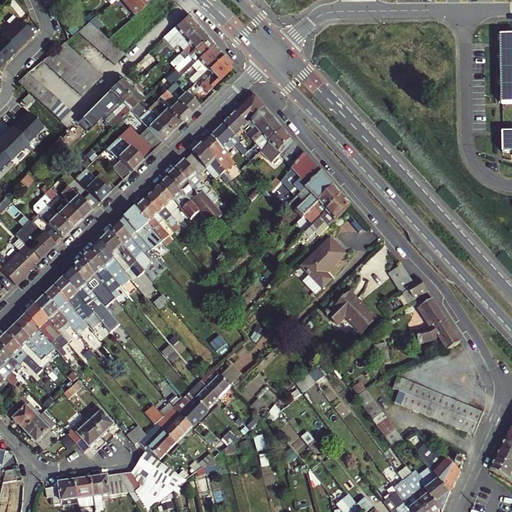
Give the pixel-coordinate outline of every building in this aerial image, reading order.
[(149,0),(121,0),(135,16),(149,3),(151,2),(149,0)] [(191,19),(188,16),(162,40),(172,51),(179,44),(198,27),(191,19)] [(0,38),(0,67),(35,35),(19,18),(1,36),(1,37),(0,38)] [(89,24),(79,33),(84,38),(94,28),(89,24)] [(438,25),(351,27),(351,45),(438,43),(438,25)] [(207,38),(198,27),(179,44),(185,50),(171,63),(176,68),(207,38)] [(94,28),(84,38),(89,43),(99,33),(94,28)] [(99,33),(89,43),(94,47),(104,37),(99,33)] [(511,53),(511,36),(502,37),(502,54),(511,53)] [(104,37),(94,47),(99,52),(109,41),(108,40),(104,37)] [(213,46),(207,38),(176,68),(174,70),(175,72),(166,81),(171,86),(174,83),(191,66),(213,46)] [(109,41),(99,52),(104,56),(114,46),(109,41)] [(65,44),(54,53),(60,59),(71,49),(65,44)] [(114,46),(104,56),(109,61),(119,51),(114,46)] [(195,82),(222,57),(213,46),(191,66),(197,71),(179,88),(184,93),(195,82)] [(71,49),(60,59),(65,63),(76,54),(71,49)] [(119,51),(109,61),(114,66),(124,56),(119,51)] [(53,55),(44,62),(50,68),(60,59),(54,53),(53,55)] [(511,53),(502,54),(502,70),(511,70),(511,53)] [(76,54),(65,63),(71,68),(81,59),(76,54)] [(231,67),(222,57),(195,82),(206,93),(230,70),(229,68),(231,67)] [(60,59),(50,68),(56,73),(65,63),(60,59)] [(81,59),(71,68),(76,73),(86,63),(81,59)] [(65,63),(56,73),(61,78),(71,68),(65,63)] [(86,63),(76,73),(81,78),(91,68),(86,63)] [(76,73),(71,68),(61,78),(67,83),(76,73)] [(91,68),(81,78),(87,83),(97,73),(91,68)] [(511,70),(502,70),(503,87),(511,86),(511,70)] [(27,74),(17,83),(23,88),(33,77),(29,73),(27,74)] [(76,73),(67,83),(72,88),(81,78),(76,73)] [(97,73),(87,83),(92,88),(102,78),(97,73)] [(33,77),(23,88),(28,93),(38,82),(33,77)] [(81,78),(72,88),(77,93),(87,83),(81,78)] [(110,111),(132,89),(122,78),(88,112),(93,116),(104,105),(110,111)] [(38,82),(28,93),(33,97),(43,87),(38,82)] [(87,83),(77,93),(82,98),(92,88),(87,83)] [(184,93),(179,88),(174,83),(171,86),(164,92),(188,116),(197,107),(184,93)] [(511,103),(511,86),(503,87),(503,104),(511,103)] [(48,91),(43,87),(33,97),(38,102),(48,91)] [(143,99),(132,89),(110,111),(101,119),(112,130),(134,108),(143,99)] [(53,96),(48,91),(38,102),(43,106),(53,96)] [(188,116),(164,92),(160,97),(156,102),(179,125),(188,116)] [(59,100),(53,96),(43,106),(49,111),(56,103),(59,100)] [(252,97),(237,112),(248,124),(248,125),(251,122),(266,108),(258,98),(252,97)] [(156,102),(147,111),(170,134),(179,125),(156,102)] [(56,103),(49,111),(57,118),(61,122),(68,114),(56,103)] [(93,116),(88,112),(76,124),(86,134),(101,119),(110,111),(104,105),(93,116)] [(252,141),(274,119),(266,108),(251,122),(255,127),(247,134),(252,141)] [(146,128),(141,132),(156,147),(166,138),(170,134),(147,111),(138,120),(146,128)] [(27,112),(11,128),(25,143),(42,128),(27,112)] [(248,124),(237,112),(224,124),(235,137),(248,124)] [(283,130),(274,119),(252,141),(261,151),(283,130)] [(235,137),(224,124),(211,136),(222,149),(232,140),(235,137)] [(0,153),(7,160),(8,161),(26,144),(25,143),(11,128),(1,138),(0,137),(0,153)] [(129,129),(119,139),(141,162),(152,152),(147,147),(137,137),(129,129)] [(283,130),(261,151),(271,162),(281,152),(295,166),(305,155),(297,146),(283,130)] [(156,147),(141,132),(137,137),(147,147),(152,152),(156,147)] [(222,149),(211,136),(202,145),(223,170),(224,171),(234,163),(222,149)] [(119,139),(100,157),(102,159),(105,156),(114,166),(106,173),(118,185),(125,178),(141,162),(119,139)] [(242,144),(237,139),(234,143),(238,148),(242,144)] [(242,144),(248,151),(252,148),(249,144),(246,141),(242,144)] [(242,144),(238,148),(244,155),(248,151),(242,144)] [(223,170),(202,145),(193,154),(206,169),(206,170),(210,166),(217,175),(223,170)] [(206,169),(193,154),(190,157),(184,163),(196,178),(206,169)] [(295,166),(282,183),(284,185),(291,179),(299,189),(293,195),(296,199),(307,189),(322,175),(305,155),(295,166)] [(217,201),(196,178),(184,163),(170,176),(206,220),(211,226),(223,216),(213,204),(217,201)] [(67,188),(73,194),(78,189),(83,194),(78,199),(90,211),(97,204),(108,194),(85,171),(67,188)] [(99,174),(94,178),(104,188),(109,183),(99,174)] [(322,175),(307,189),(312,195),(298,209),(305,216),(334,188),(322,175)] [(170,176),(161,185),(179,206),(190,220),(195,215),(202,223),(206,220),(170,176)] [(161,185),(147,198),(165,219),(176,232),(180,228),(171,217),(173,216),(171,214),(179,206),(161,185)] [(52,188),(33,206),(39,213),(58,195),(52,188)] [(90,211),(78,199),(73,194),(67,188),(57,198),(63,204),(80,222),(90,211)] [(313,226),(342,197),(334,188),(305,216),(304,216),(313,226)] [(256,189),(247,198),(252,204),(261,195),(256,189)] [(321,237),(351,207),(342,197),(313,226),(305,233),(311,238),(316,233),(321,237)] [(47,207),(70,231),(80,222),(63,204),(57,198),(47,207)] [(165,219),(147,198),(136,209),(148,224),(163,242),(166,245),(172,240),(159,224),(165,219)] [(70,231),(47,207),(36,218),(49,231),(59,242),(70,231)] [(163,242),(148,224),(136,209),(130,215),(125,220),(137,234),(151,251),(163,242)] [(31,223),(54,247),(59,242),(49,231),(36,218),(31,223)] [(151,251),(137,234),(125,220),(112,232),(135,261),(141,267),(149,260),(146,256),(151,251)] [(24,247),(29,253),(38,263),(54,247),(31,223),(15,238),(24,247)] [(135,261),(112,232),(100,243),(125,273),(130,268),(138,278),(144,272),(141,267),(135,261)] [(344,256),(330,241),(301,269),(321,289),(330,280),(325,275),(344,256)] [(125,273),(100,243),(97,247),(91,252),(115,280),(118,283),(126,293),(131,288),(136,285),(125,273)] [(29,253),(24,247),(0,270),(0,271),(14,286),(18,282),(38,263),(29,253)] [(91,252),(83,261),(116,300),(118,302),(122,297),(114,288),(118,283),(115,280),(91,252)] [(83,261),(74,270),(98,298),(99,300),(102,297),(109,306),(116,300),(83,261)] [(388,274),(400,291),(405,288),(413,282),(401,265),(388,274)] [(98,298),(74,270),(65,278),(85,302),(88,306),(90,308),(95,314),(111,333),(121,325),(99,300),(98,298)] [(85,302),(65,278),(55,288),(75,312),(85,302)] [(407,291),(414,301),(428,292),(419,278),(413,282),(405,288),(407,291)] [(126,293),(118,283),(114,288),(122,297),(126,293)] [(55,288),(46,297),(77,333),(81,338),(86,334),(90,338),(94,334),(75,312),(55,288)] [(338,326),(346,318),(362,335),(377,321),(350,294),(327,316),(338,326)] [(171,303),(165,296),(156,303),(162,310),(171,303)] [(45,298),(36,306),(64,338),(73,350),(79,345),(72,337),(77,333),(46,297),(45,298)] [(419,307),(432,326),(428,328),(411,331),(412,334),(416,334),(418,345),(434,342),(440,338),(448,350),(448,349),(461,341),(457,337),(432,299),(419,307)] [(64,338),(36,306),(27,315),(47,339),(51,344),(57,352),(67,364),(73,359),(69,354),(73,350),(64,338)] [(90,308),(88,306),(83,310),(90,318),(95,314),(90,308)] [(27,315),(16,326),(31,341),(35,338),(42,345),(47,339),(27,315)] [(49,360),(31,341),(16,326),(8,335),(30,357),(36,351),(39,355),(36,357),(44,365),(49,360)] [(30,357),(8,335),(0,342),(0,344),(21,366),(25,362),(36,373),(41,368),(30,357)] [(219,351),(229,343),(222,335),(212,343),(219,351)] [(376,347),(382,365),(393,362),(387,343),(376,347)] [(21,366),(0,344),(0,362),(12,375),(21,366)] [(57,352),(51,344),(45,349),(53,356),(57,352)] [(164,351),(173,362),(181,356),(172,345),(164,351)] [(0,362),(0,379),(3,382),(7,379),(14,386),(18,381),(12,375),(0,362)] [(232,366),(222,376),(231,385),(241,375),(232,366)] [(32,377),(24,370),(20,374),(27,382),(32,377)] [(210,373),(205,378),(211,384),(209,386),(206,384),(205,385),(219,399),(230,388),(213,370),(210,373)] [(308,374),(295,384),(300,391),(313,381),(308,374)] [(399,393),(406,395),(411,397),(417,400),(423,402),(430,405),(436,407),(442,410),(448,412),(454,415),(460,417),(467,420),(473,422),(479,425),(484,413),(398,379),(393,390),(399,393)] [(199,389),(193,396),(208,411),(219,399),(205,385),(202,388),(205,391),(203,393),(199,389)] [(356,399),(361,405),(372,397),(367,391),(356,399)] [(175,409),(174,410),(192,427),(208,411),(193,396),(190,393),(184,400),(175,409)] [(394,404),(401,407),(406,395),(399,393),(394,404)] [(401,407),(406,409),(411,397),(406,395),(401,407)] [(372,397),(361,405),(366,411),(377,403),(372,397)] [(411,397),(406,409),(412,411),(417,400),(411,397)] [(417,400),(412,411),(419,414),(423,402),(417,400)] [(20,401),(7,413),(25,431),(34,422),(38,419),(20,401)] [(419,414),(425,416),(430,405),(423,402),(419,414)] [(377,403),(366,411),(370,417),(381,408),(377,403)] [(430,405),(425,416),(431,419),(436,407),(430,405)] [(431,419),(437,421),(442,410),(436,407),(431,419)] [(99,408),(86,420),(102,437),(115,426),(99,408)] [(381,408),(370,417),(374,422),(385,413),(381,408)] [(192,427),(174,410),(166,418),(158,426),(176,444),(192,427)] [(437,421),(443,424),(448,412),(442,410),(437,421)] [(443,424),(449,426),(454,415),(448,412),(443,424)] [(56,425),(43,413),(38,419),(34,422),(25,431),(44,451),(57,438),(50,431),(56,425)] [(385,413),(374,422),(378,427),(389,419),(385,413)] [(449,426),(456,429),(460,417),(454,415),(449,426)] [(460,417),(456,429),(462,432),(467,420),(460,417)] [(389,419),(378,427),(382,433),(393,424),(389,419)] [(86,420),(70,434),(68,436),(76,444),(84,453),(102,437),(86,420)] [(467,420),(462,432),(469,434),(473,422),(467,420)] [(473,422),(469,434),(475,437),(479,425),(473,422)] [(382,433),(386,438),(397,429),(393,424),(382,433)] [(176,444),(158,426),(157,428),(148,437),(141,444),(140,445),(146,450),(147,448),(160,460),(176,444)] [(140,427),(128,436),(138,448),(140,445),(141,444),(148,437),(140,427)] [(397,429),(386,438),(390,444),(401,435),(397,429)] [(401,435),(390,444),(394,449),(405,440),(401,435)] [(410,441),(418,451),(422,448),(428,454),(428,455),(440,465),(435,474),(450,494),(461,473),(460,472),(444,458),(433,448),(418,435),(410,441)] [(511,441),(506,439),(501,449),(511,454),(511,441)] [(511,454),(501,449),(498,456),(496,459),(511,466),(511,454)] [(442,511),(450,494),(435,474),(429,479),(422,471),(424,469),(428,473),(432,470),(418,451),(411,456),(413,459),(411,461),(404,452),(401,458),(413,474),(441,511),(442,511)] [(177,475),(146,454),(133,473),(143,488),(136,492),(141,500),(149,495),(160,503),(173,493),(174,492),(178,494),(185,484),(176,477),(177,475)] [(460,472),(464,462),(446,454),(444,458),(460,472)] [(511,466),(496,459),(491,470),(510,480),(511,476),(511,466)] [(187,482),(195,475),(203,469),(195,462),(178,475),(187,482)] [(5,473),(3,484),(17,482),(15,471),(5,473)] [(143,488),(133,473),(125,474),(136,492),(143,488)] [(136,492),(125,474),(118,475),(129,493),(136,504),(141,500),(136,492)] [(404,481),(427,511),(439,511),(441,511),(413,474),(404,481)] [(91,479),(93,498),(95,507),(95,511),(100,511),(104,511),(102,497),(129,493),(118,475),(91,479)] [(95,507),(93,498),(91,479),(74,481),(77,500),(78,506),(78,509),(95,507)] [(64,508),(78,506),(77,500),(74,481),(59,484),(59,488),(45,490),(47,499),(53,499),(54,507),(62,506),(64,508)] [(413,511),(427,511),(404,481),(395,488),(398,492),(413,511)] [(363,511),(413,511),(398,492),(390,497),(401,511),(379,511),(366,496),(357,504),(361,509),(363,511)] [(401,511),(390,497),(384,501),(392,511),(401,511)] [(342,511),(343,511),(357,511),(361,509),(357,504),(354,501),(342,511)]
